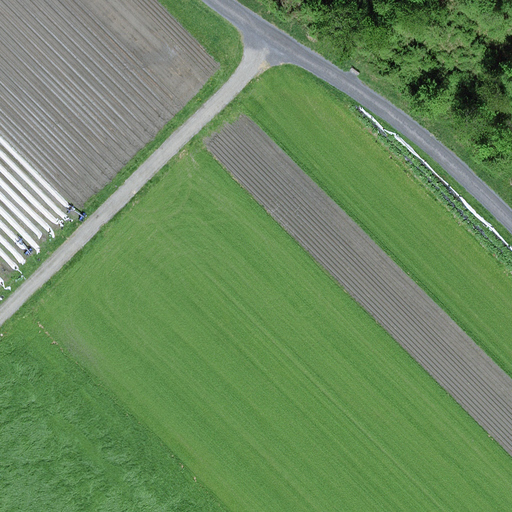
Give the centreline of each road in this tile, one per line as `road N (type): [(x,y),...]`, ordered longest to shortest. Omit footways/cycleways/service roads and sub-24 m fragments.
road 1 (track): [(0,317),(237,80),(263,43)]
road 2 (track): [(511,226),(392,116),(263,43),(210,0)]
